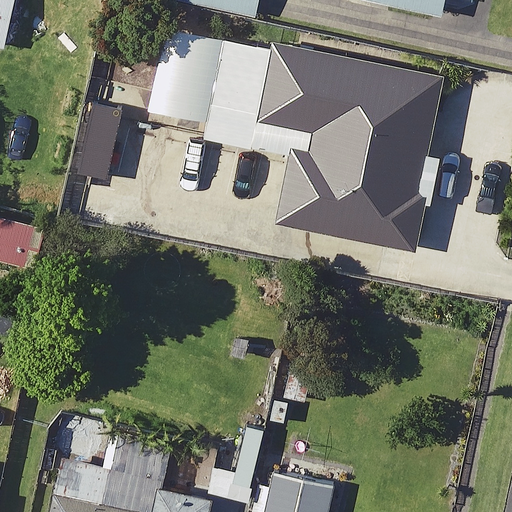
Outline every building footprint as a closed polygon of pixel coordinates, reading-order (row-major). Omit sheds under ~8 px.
[(250,0),(182,0),(248,12),(250,0)] [(382,0),(433,10),(434,0),(382,0)] [(366,92),(365,99),(311,90),(294,199),(409,217),(428,102),(366,92)] [(183,158),(75,144),(67,204),(175,218),(183,158)] [(36,223),(0,214),(0,257),(26,263),(36,223)] [(244,484),(252,433),(228,429),(220,480),(244,484)] [(99,499),(48,488),(42,511),(199,511),(205,490),(106,469),(99,499)] [(316,511),(322,483),(262,472),(254,511),(316,511)]
